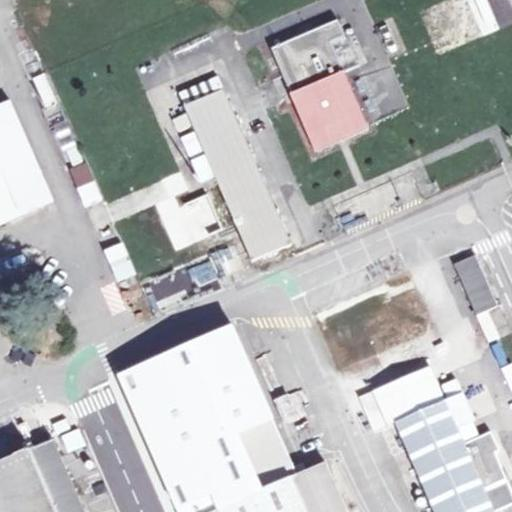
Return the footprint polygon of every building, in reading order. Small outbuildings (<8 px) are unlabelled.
[(335,21),(269,49),(315,150),(365,128),(341,72),(328,44),(343,38),(335,21)] [(355,65),(343,38),(328,44),(341,72),(355,65)] [(183,109),(223,92),(216,77),(177,95),(183,109)] [(183,109),(186,116),(190,127),(194,134),(202,153),(211,173),(241,242),(248,260),(289,243),(223,92),(183,109)] [(0,225),(52,203),(10,104),(0,108),(0,225)] [(190,127),(186,116),(173,122),(178,132),(190,127)] [(202,153),(194,134),(181,140),(189,158),(202,153)] [(202,153),(189,158),(198,179),(211,173),(202,153)] [(88,209),(102,203),(85,165),(71,171),(88,209)] [(227,225),(189,242),(195,255),(233,239),(227,225)] [(454,266),(461,281),(476,316),(496,308),(474,257),(454,266)] [(113,265),(120,282),(134,276),(126,259),(113,265)] [(416,290),(358,315),(382,368),(439,343),(416,290)] [(340,365),(353,360),(338,325),(325,330),(340,365)] [(346,511),(325,464),(302,474),(275,411),(296,402),(272,347),(253,355),(240,327),(122,378),(180,511),(346,511)] [(398,425),(435,511),(491,511),(462,446),(478,438),(460,397),(398,425)] [(112,511),(77,431),(0,464),(0,511),(112,511)] [(511,448),(511,446),(493,454),(502,475),(511,470),(511,448)] [(511,499),(502,475),(493,454),(477,460),(498,511),(503,511),(511,508),(511,499)]
